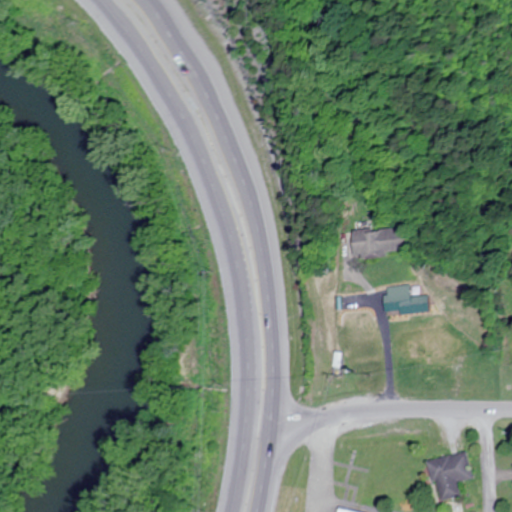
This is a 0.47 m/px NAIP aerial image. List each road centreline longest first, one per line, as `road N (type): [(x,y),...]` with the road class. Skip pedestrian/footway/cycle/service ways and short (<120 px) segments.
road 1 (trunk): [(92,0),(169,106),(229,258),(244,366),(232,511)]
road 2 (trunk): [(265,511),(276,362),(260,256),(205,105),(135,0)]
road 3 (residential): [(243,431),(361,415),(511,412)]
